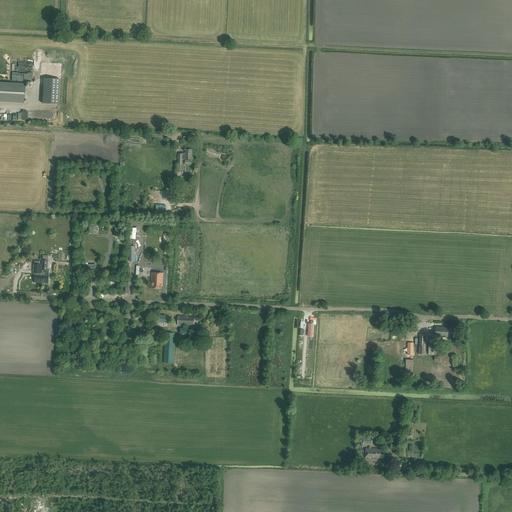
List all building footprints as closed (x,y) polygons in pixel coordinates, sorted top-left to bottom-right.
[(59,100),(60,77),(50,76),(49,100),(59,100)] [(25,85),(0,83),(0,101),(24,103),(25,85)] [(178,154),(178,165),(177,172),(183,172),(183,165),(182,165),(182,160),(191,160),(192,150),(185,149),(185,154),(178,154)] [(41,273),(40,283),(48,284),(50,270),(47,270),(48,260),(43,260),(42,273),(41,273)] [(161,289),(162,286),(163,286),(163,273),(151,272),(151,289),(161,289)] [(155,323),(170,323),(171,315),(155,315),(155,323)] [(194,317),(187,317),(187,316),(178,316),(178,325),(186,326),(186,325),(194,325),(194,317)] [(449,337),(449,327),(436,327),(435,337),(449,337)] [(180,328),(180,339),(186,339),(186,334),(189,334),(189,328),(180,328)] [(173,363),(175,333),(165,333),(164,363),(173,363)] [(429,339),(428,351),(425,351),(426,335),(421,334),(420,354),(428,355),(434,355),(434,339),(429,339)] [(376,449),(376,448),(366,448),(365,459),(376,459),(376,458),(381,458),(381,449),(376,449)]
